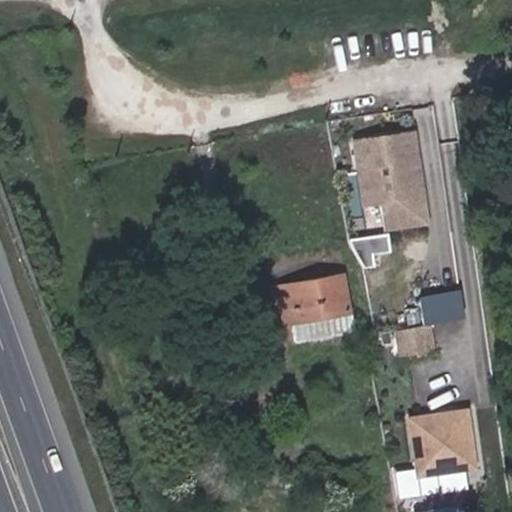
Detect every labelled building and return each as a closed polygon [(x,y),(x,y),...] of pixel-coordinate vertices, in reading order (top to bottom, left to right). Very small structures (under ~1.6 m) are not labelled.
[(412,133),(354,141),(357,166),(376,163),(385,228),(425,222),(412,133)] [(376,163),(357,166),(362,203),(381,201),(376,163)] [(359,259),(392,255),(388,231),(356,235),(359,259)] [(348,310),(342,275),(287,285),(288,290),(272,293),(277,320),(290,318),(290,323),(350,312),(350,310),(348,310)] [(288,290),(287,285),(271,288),(272,293),(288,290)] [(461,318),(458,292),(416,300),(420,325),(426,324),(461,318)] [(354,331),(350,312),(290,323),(294,342),(354,331)] [(420,325),(393,330),(398,360),(431,354),(426,324),(420,325)] [(282,439),(272,365),(224,371),(234,445),(282,439)] [(464,412),(407,420),(414,469),(424,476),(464,471),(471,462),(464,412)] [(250,511),(277,508),(274,481),(247,484),(250,511)]
